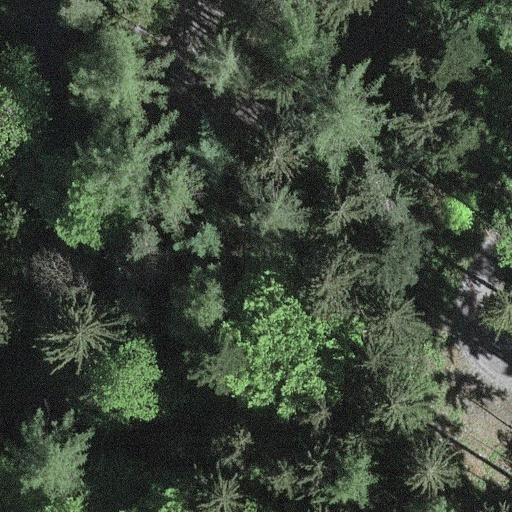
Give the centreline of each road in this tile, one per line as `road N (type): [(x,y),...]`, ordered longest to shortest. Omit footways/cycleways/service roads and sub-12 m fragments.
road 1 (track): [(0,461),(28,435),(50,352),(46,86),(64,0)]
road 2 (track): [(210,0),(186,39),(192,100),(228,138),(302,114),(418,0)]
road 3 (track): [(511,221),(475,294),(473,324),(481,351),(511,365)]
